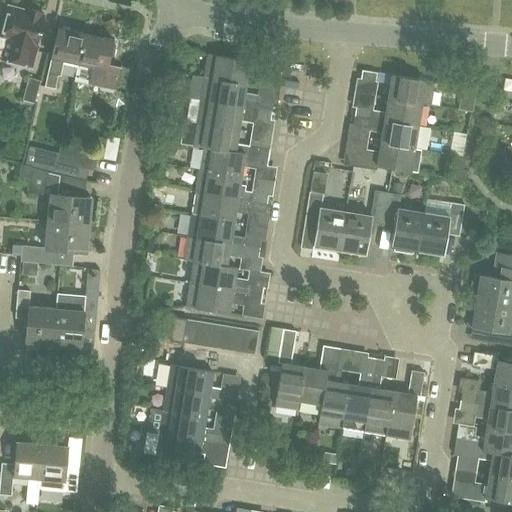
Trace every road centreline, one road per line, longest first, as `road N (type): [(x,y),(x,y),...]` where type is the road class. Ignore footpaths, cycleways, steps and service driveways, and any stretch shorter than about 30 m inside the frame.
road 1 (residential): [(108,380),(159,48),(182,6)]
road 2 (residential): [(380,289),(293,274),(278,253),(291,161),(331,133),(346,33)]
road 3 (residential): [(99,471),(390,511)]
road 4 (unknown): [(235,490),(251,364),(189,349)]
road 5 (residential): [(392,511),(423,492),(440,344)]
road 6 (residential): [(346,33),(225,21),(182,6)]
road 7 (residential): [(511,47),(346,33)]
